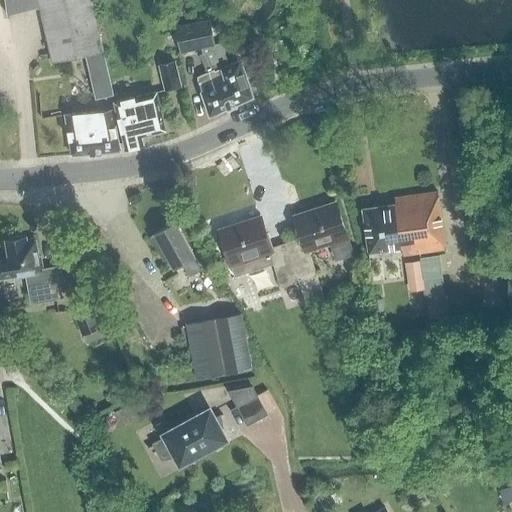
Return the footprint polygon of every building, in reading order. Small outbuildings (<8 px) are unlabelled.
[(91,1),(90,0),(4,0),(6,15),(39,8),(51,63),(85,55),(95,99),(112,95),(102,50),(93,9),(91,1)] [(200,60),(201,60),(206,74),(196,77),(197,79),(196,79),(209,116),(252,97),(240,60),(228,65),(224,56),(221,43),(214,45),(208,20),(174,29),(180,54),(200,49),(202,54),(198,55),(200,60)] [(181,87),(175,61),(157,65),(163,91),(181,87)] [(114,102),(125,149),(143,144),(141,136),(165,130),(156,92),(114,102)] [(111,111),(65,116),(66,122),(68,131),(67,132),(71,156),(119,151),(115,127),(114,127),(112,118),(111,111)] [(394,204),(362,209),(369,257),(401,252),(403,260),(446,253),(437,192),(393,198),(394,204)] [(302,242),(287,247),(298,282),(299,281),(306,304),(322,299),(314,276),(306,250),(331,242),(336,259),(352,254),(334,201),(293,214),(302,242)] [(259,215),(218,228),(230,264),(234,277),(235,277),(235,275),(274,263),(282,287),(294,283),(298,282),(287,247),(272,252),(259,215)] [(175,222),(149,237),(162,261),(167,258),(173,268),(181,263),(188,276),(201,269),(194,256),(175,222)] [(9,260),(0,261),(0,278),(25,273),(31,304),(62,298),(56,266),(42,269),(40,257),(37,257),(34,242),(26,243),(24,237),(20,238),(19,236),(10,238),(10,240),(5,241),(9,260)] [(448,316),(439,255),(420,258),(429,319),(448,316)] [(406,273),(421,271),(420,261),(405,263),(406,273)] [(72,313),(81,336),(102,328),(93,305),(72,313)] [(186,324),(197,379),(251,369),(240,314),(186,324)] [(227,391),(236,407),(257,396),(252,387),(227,391)] [(121,427),(127,423),(120,409),(113,412),(121,427)] [(175,453),(180,463),(194,455),(196,460),(214,451),(211,446),(224,439),(209,411),(165,434),(167,438),(156,443),(163,456),(175,453)]
